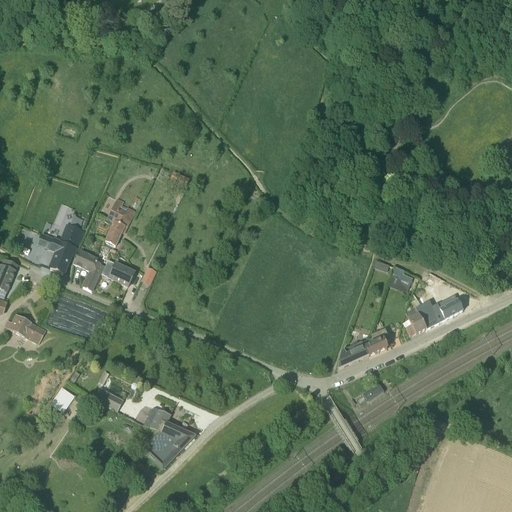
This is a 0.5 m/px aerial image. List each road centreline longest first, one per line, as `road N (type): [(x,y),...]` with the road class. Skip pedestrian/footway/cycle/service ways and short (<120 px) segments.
road 1 (residential): [(36,274),(286,376)]
road 2 (residential): [(317,388),(511,299)]
road 3 (residential): [(127,511),(210,428),(286,376)]
road 4 (track): [(364,464),(414,429),(444,423),(511,450)]
road 5 (residential): [(313,511),(364,464),(323,399)]
